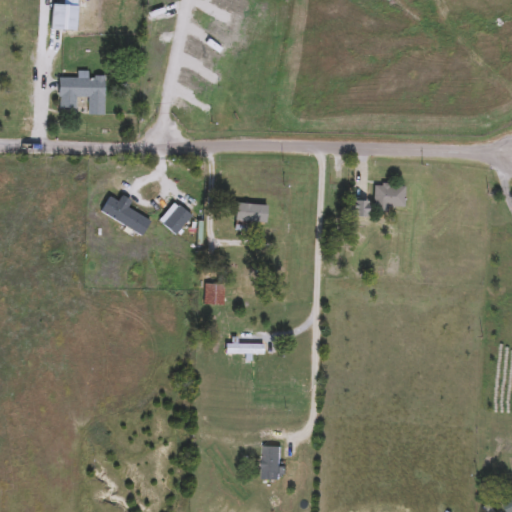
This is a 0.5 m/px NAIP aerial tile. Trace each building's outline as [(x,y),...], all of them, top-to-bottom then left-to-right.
[(57,80),(77,79),(77,73),(85,73),(85,78),(103,78),(103,116),(87,116),(87,99),(75,99),(76,109),(57,109),(57,80)] [(403,210),(373,210),(373,187),(403,187),(403,210)] [(366,222),(351,222),(351,203),(367,203),(366,222)] [(250,276),(233,276),(233,253),(250,253),(250,276)] [(203,306),(203,286),(222,286),(222,306),(203,306)] [(225,355),(225,345),(261,345),(261,355),(225,355)] [(279,448),(279,468),(280,468),(280,482),(261,482),(261,448),(279,448)]
